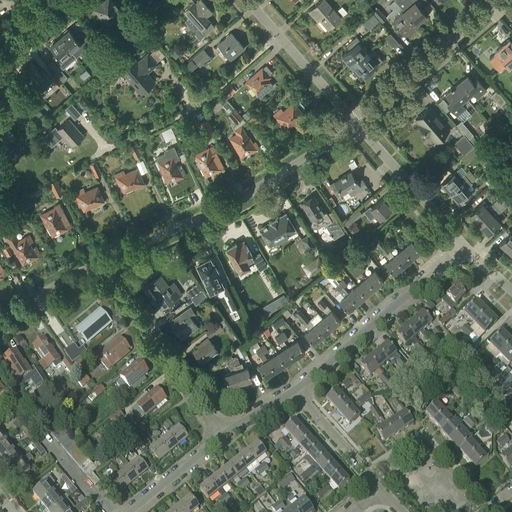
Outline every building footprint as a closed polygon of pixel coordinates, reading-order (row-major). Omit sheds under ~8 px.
[(110,0),(109,1),(108,0),(104,0),(94,8),(106,22),(113,17),(120,26),(129,19),(113,0),(110,0)] [(205,35),(214,27),(206,17),(212,12),(201,0),(199,0),(195,4),(194,2),(183,12),(205,35)] [(328,30),(341,18),(324,0),(322,0),(309,12),(318,22),(320,20),(328,30)] [(394,0),(395,1),(416,25),(426,16),(415,3),(418,0),(402,0),(403,0),(402,0),(394,0)] [(405,34),(416,25),(395,1),(390,6),(394,10),(388,15),(397,25),(396,25),(397,26),(397,25),(405,34)] [(381,23),(386,18),(377,8),(372,12),(381,23)] [(145,21),(151,17),(145,9),(139,13),(145,21)] [(368,30),(378,21),(371,13),(361,22),(368,30)] [(140,28),(145,23),(137,14),(132,19),(140,28)] [(76,37),(70,30),(60,38),(76,57),(79,54),(75,48),(82,42),(78,36),(76,37)] [(231,60),(245,48),(232,34),(218,45),(231,60)] [(395,49),(399,45),(390,34),(385,39),(395,49)] [(76,57),(60,38),(50,47),(56,54),(53,58),(62,69),(76,57)] [(150,50),(156,45),(150,38),(144,43),(150,50)] [(352,68),(367,55),(358,45),(361,43),(356,38),(346,46),(350,51),(342,58),(343,58),(344,57),(348,62),(348,63),(352,68)] [(90,44),(96,52),(101,48),(95,40),(90,44)] [(511,55),(511,44),(508,40),(495,52),(496,53),(490,58),(499,69),(505,63),(504,62),(511,55)] [(175,59),(182,53),(175,45),(168,52),(175,59)] [(200,67),(210,57),(203,49),(192,59),(200,67)] [(156,64),(148,55),(138,63),(135,60),(124,69),(135,82),(133,84),(141,93),(154,82),(146,73),(156,64)] [(373,61),(367,55),(352,68),(361,78),(360,78),(361,79),(373,68),(374,70),(383,62),(378,57),(373,61)] [(119,57),(113,62),(117,67),(124,62),(119,57)] [(191,71),(197,66),(192,60),(185,65),(191,71)] [(40,93),(52,82),(49,79),(41,69),(39,71),(32,62),(22,71),(28,78),(25,81),(30,86),(32,84),(40,93)] [(273,86),(267,79),(269,77),(268,76),(271,73),(266,67),(263,70),(262,69),(247,83),(260,98),(273,86)] [(63,83),(68,80),(66,78),(67,77),(60,69),(55,74),(63,83)] [(58,88),(62,85),(60,83),(61,83),(55,75),(49,79),(52,82),(55,87),(56,86),(58,88)] [(474,84),(471,80),(467,76),(456,85),(469,100),(475,95),(478,98),(486,91),(476,79),(477,81),(474,84)] [(7,107),(17,99),(6,85),(0,89),(0,99),(2,101),(0,102),(0,103),(4,108),(6,106),(7,107)] [(236,91),(229,85),(220,93),(226,100),(236,91)] [(469,100),(456,85),(453,88),(453,87),(451,89),(445,94),(452,102),(449,105),(447,104),(457,116),(466,109),(463,105),(469,100)] [(500,106),(505,102),(496,91),(491,96),(500,106)] [(38,118),(42,114),(24,92),(19,96),(38,118)] [(234,109),(227,101),(222,105),(226,110),(228,108),(232,111),(229,114),(237,124),(243,119),(234,109)] [(75,120),(81,115),(71,104),(65,109),(75,120)] [(304,116),(293,105),(282,115),(279,111),(273,116),(281,125),(282,124),(288,130),(304,116)] [(438,140),(449,131),(429,108),(416,120),(420,125),(418,126),(428,137),(432,133),(438,140)] [(245,121),(252,115),(248,111),(242,116),(245,121)] [(252,127),(260,120),(256,116),(248,123),(252,127)] [(0,127),(4,132),(8,128),(9,129),(9,128),(0,117),(0,127)] [(261,128),(269,120),(267,118),(259,125),(261,128)] [(84,136),(69,120),(58,130),(55,127),(43,138),(51,147),(63,137),(71,147),(84,136)] [(207,139),(215,135),(207,120),(199,124),(207,139)] [(449,120),(445,123),(451,129),(454,126),(449,120)] [(456,126),(464,135),(468,140),(473,146),(478,142),(473,136),(473,135),(461,121),(456,126)] [(177,124),(171,128),(174,135),(181,131),(177,124)] [(252,144),(242,127),(236,131),(238,135),(231,139),(241,157),(249,153),(249,154),(259,149),(255,142),(252,144)] [(166,143),(176,138),(171,128),(161,132),(166,143)] [(463,155),(474,146),(473,146),(468,140),(464,135),(453,144),(463,155)] [(135,159),(141,156),(135,143),(129,146),(135,159)] [(215,161),(212,155),(215,153),(212,147),(195,156),(206,177),(213,173),(214,174),(224,169),(219,159),(215,161)] [(477,152),(478,151),(474,147),(473,148),(462,158),(466,162),(477,152)] [(178,167),(173,157),(159,163),(168,183),(175,179),(176,180),(186,176),(183,169),(181,166),(178,167)] [(95,177),(102,174),(96,162),(89,165),(95,177)] [(144,184),(137,170),(124,176),(122,172),(115,175),(120,185),(121,185),(124,192),(144,184)] [(454,174),(442,184),(444,186),(442,187),(446,193),(448,191),(451,194),(472,175),(469,171),(461,177),(456,171),(453,173),(454,174)] [(359,183),(352,172),(335,182),(335,183),(331,185),(338,197),(342,194),(346,200),(367,186),(363,180),(359,183)] [(460,204),(471,194),(467,189),(472,184),(471,183),(476,179),(472,175),(451,194),(460,204)] [(490,185),(495,180),(491,176),(486,181),(490,185)] [(56,198),(63,194),(56,180),(49,184),(56,198)] [(104,202),(97,188),(83,194),(82,190),(75,193),(80,203),(81,203),(84,211),(104,202)] [(505,193),(500,197),(505,202),(503,203),(502,202),(500,204),(504,208),(511,201),(505,193)] [(330,223),(324,213),(313,196),(301,204),(312,221),(311,225),(313,228),(317,229),(321,227),(321,225),(325,226),(335,240),(345,233),(336,219),(330,223)] [(484,202),(470,215),(479,225),(491,213),(497,208),(500,212),(504,208),(500,204),(502,202),(503,203),(505,202),(500,197),(489,207),(484,202)] [(331,198),(327,200),(332,207),(336,205),(331,198)] [(391,210),(383,200),(383,199),(372,209),(370,207),(364,212),(371,220),(376,215),(380,220),(392,210),(391,209),(391,210)] [(61,233),(64,232),(72,227),(59,203),(54,206),(55,208),(42,216),(53,236),(60,232),(61,233)] [(488,235),(501,224),(495,217),(500,212),(497,208),(491,213),(479,225),(488,235)] [(347,228),(363,214),(359,210),(344,223),(347,228)] [(260,229),(270,246),(290,234),(290,235),(296,231),(286,214),(279,218),(269,223),(269,224),(260,229)] [(403,240),(407,236),(402,231),(398,234),(403,240)] [(500,245),(511,255),(511,254),(511,231),(506,238),(505,238),(504,239),(505,240),(500,245)] [(19,242),(13,233),(6,237),(12,247),(13,246),(23,264),(30,260),(31,261),(41,256),(30,236),(19,242)] [(308,251),(315,246),(308,235),(301,240),(308,251)] [(379,241),(375,236),(367,242),(371,247),(379,241)] [(348,250),(354,246),(350,239),(344,243),(348,250)] [(394,275),(403,267),(394,257),(389,251),(380,240),(376,244),(390,260),(385,265),(394,275)] [(236,244),(227,249),(233,260),(230,262),(236,271),(239,269),(240,272),(249,267),(249,266),(255,263),(259,271),(267,266),(259,253),(252,257),(251,256),(252,255),(246,246),(243,242),(237,246),(236,244)] [(412,260),(421,252),(412,242),(403,249),(412,260)] [(403,267),(412,260),(403,249),(394,257),(403,267)] [(318,258),(303,267),(308,277),(324,268),(318,258)] [(211,293),(223,287),(228,297),(231,303),(234,309),(240,306),(237,300),(234,294),(228,281),(222,284),(216,273),(218,272),(214,264),(212,264),(210,259),(197,265),(211,293)] [(360,264),(356,268),(361,274),(365,270),(360,264)] [(361,274),(356,268),(352,271),(357,277),(361,274)] [(375,289),(384,281),(375,271),(366,279),(375,289)] [(348,312),(357,304),(348,294),(344,289),(338,283),(330,273),(326,277),(344,297),(339,302),(348,312)] [(171,289),(161,275),(148,285),(158,298),(155,301),(161,310),(182,295),(175,286),(171,289)] [(348,285),(342,279),(338,283),(344,289),(348,285)] [(362,281),(357,286),(366,297),(375,289),(366,279),(362,281)] [(191,298),(202,290),(197,284),(186,291),(191,298)] [(366,297),(357,286),(352,291),(348,294),(357,304),(366,297)] [(450,311),(452,309),(465,296),(456,287),(442,301),(444,303),(444,302),(449,308),(448,309),(450,311)] [(196,305),(207,297),(202,290),(191,298),(196,305)] [(318,304),(323,310),(327,315),(323,319),(322,319),(332,330),(341,322),(331,311),(327,306),(322,300),(318,304)] [(475,325),(487,312),(477,303),(465,315),(475,325)] [(196,315),(191,307),(170,322),(177,332),(179,331),(183,337),(181,338),(198,327),(191,318),(195,315),(196,315)] [(299,310),(295,314),(310,330),(305,335),(314,345),(323,337),(314,327),(309,321),(299,310)] [(90,320),(89,318),(80,326),(81,327),(76,332),(85,343),(110,323),(100,311),(90,320)] [(473,333),(472,334),(479,340),(484,334),(485,335),(497,322),(487,312),(475,325),(470,330),(473,333)] [(423,313),(414,320),(423,331),(432,323),(423,313)] [(442,327),(451,319),(446,314),(438,322),(442,327)] [(314,327),(323,337),(332,330),(322,319),(314,327)] [(427,335),(423,331),(414,320),(406,328),(415,339),(419,334),(423,338),(427,335)] [(209,338),(222,329),(218,323),(205,332),(209,338)] [(464,335),(470,329),(466,326),(460,331),(464,335)] [(420,353),(424,350),(415,339),(406,328),(397,336),(406,346),(411,342),(415,347),(420,353)] [(437,338),(441,334),(436,328),(432,332),(437,338)] [(470,329),(464,335),(465,336),(461,340),(465,345),(470,341),(468,339),(472,334),(473,333),(470,330),(470,329)] [(279,344),(288,339),(284,332),(275,338),(279,344)] [(500,356),(511,344),(511,342),(503,333),(490,346),(500,356)] [(56,369),(62,364),(59,361),(60,360),(45,339),(33,347),(44,361),(40,364),(45,371),(53,365),(56,369)] [(106,369),(110,366),(129,350),(120,339),(101,355),(102,356),(98,359),(106,369)] [(202,363),(218,352),(208,339),(198,346),(199,348),(193,352),(202,363)] [(295,359),(305,353),(297,341),(287,348),(295,359)] [(240,357),(246,353),(241,343),(235,348),(240,357)] [(406,365),(397,354),(387,344),(378,351),(388,362),(393,358),(397,363),(402,369),(406,365)] [(510,366),(511,363),(511,344),(500,356),(510,366)] [(260,357),(268,351),(264,345),(255,350),(260,357)] [(462,365),(477,349),(473,345),(457,360),(462,365)] [(73,364),(80,359),(73,348),(65,353),(73,364)] [(285,366),(291,362),(295,359),(287,348),(277,354),(285,366)] [(429,355),(424,350),(420,353),(425,358),(429,355)] [(379,370),(388,362),(378,351),(370,359),(379,370)] [(23,365),(15,353),(4,360),(22,388),(33,381),(30,375),(32,374),(25,364),(23,365)] [(275,372),(279,370),(285,366),(277,354),(267,360),(275,372)] [(467,371),(477,361),(472,355),(462,366),(467,371)] [(490,366),(495,361),(491,356),(486,362),(490,366)] [(237,358),(232,359),(234,366),(236,372),(240,384),(252,380),(248,368),(244,369),(242,364),(240,364),(237,358)] [(70,375),(76,371),(67,359),(62,363),(70,375)] [(77,372),(86,365),(82,359),(73,366),(77,372)] [(379,370),(370,359),(361,367),(370,377),(379,370)] [(265,379),(275,372),(267,360),(258,367),(265,379)] [(493,369),(498,364),(495,361),(490,366),(493,369)] [(132,393),(145,381),(143,379),(148,375),(139,364),(120,379),(121,380),(116,384),(123,393),(128,389),(132,393)] [(506,369),(500,375),(504,379),(510,373),(506,369)] [(229,388),(240,384),(236,372),(225,376),(229,388)] [(379,378),(388,389),(393,386),(383,374),(379,378)] [(88,389),(86,385),(90,382),(86,376),(78,383),(82,388),(85,391),(88,389)] [(358,382),(353,376),(348,381),(353,386),(358,382)] [(345,390),(351,385),(348,381),(342,386),(345,390)] [(9,397),(5,392),(0,385),(0,398),(3,402),(9,397)] [(97,399),(105,392),(100,386),(91,393),(92,393),(87,397),(92,402),(96,398),(97,399)] [(458,400),(464,395),(458,387),(452,392),(458,400)] [(146,417),(166,400),(157,389),(137,407),(131,413),(136,418),(142,413),(146,417)] [(334,408),(345,399),(337,390),(326,400),(334,408)] [(364,396),(362,398),(366,402),(371,398),(367,393),(364,396)] [(366,402),(362,398),(357,402),(361,407),(366,402)] [(18,420),(28,412),(28,411),(29,410),(20,399),(9,408),(18,420)] [(342,417),(352,408),(345,399),(334,408),(342,417)] [(396,409),(401,406),(397,400),(392,403),(396,409)] [(434,423),(445,413),(437,404),(439,402),(437,403),(426,413),(434,423)] [(369,410),(373,416),(378,413),(374,407),(369,410)] [(350,426),(360,417),(352,408),(342,417),(350,426)] [(462,431),(474,421),(481,415),(476,410),(458,427),(454,422),(441,433),(450,442),(462,431)] [(114,425),(124,417),(119,411),(109,419),(114,425)] [(403,430),(413,424),(406,412),(396,419),(403,430)] [(378,413),(373,416),(377,422),(382,419),(378,413)] [(441,433),(454,422),(445,413),(434,423),(442,431),(441,432),(441,433)] [(394,437),(403,430),(396,419),(386,425),(394,437)] [(292,438),(303,429),(295,420),(284,429),(292,438)] [(474,421),(468,426),(471,430),(477,424),(474,421)] [(21,432),(25,429),(19,422),(15,425),(21,432)] [(52,436),(61,428),(56,423),(47,430),(52,436)] [(488,432),(493,427),(490,423),(484,428),(488,432)] [(384,443),(394,437),(386,425),(376,432),(384,443)] [(178,446),(188,438),(179,427),(169,434),(178,446)] [(497,431),(493,427),(488,432),(491,436),(497,431)] [(56,440),(65,433),(64,431),(61,428),(52,436),(56,440)] [(25,437),(29,434),(25,429),(21,432),(25,437)] [(300,447),(311,438),(303,429),(292,438),(300,447)] [(458,451),(470,440),(462,431),(450,442),(458,451)] [(59,445),(68,437),(65,433),(56,440),(59,445)] [(169,454),(178,446),(169,434),(160,442),(169,454)] [(505,445),(509,442),(505,436),(500,439),(505,445)] [(64,450),(73,442),(68,437),(59,445),(64,450)] [(282,447),(288,442),(284,438),(279,443),(282,447)] [(308,456),(318,446),(311,438),(300,447),(308,456)] [(501,449),(505,445),(500,439),(496,443),(501,449)] [(143,446),(138,441),(138,440),(131,446),(136,452),(143,446),(143,445),(143,446)] [(467,460),(478,450),(470,440),(458,451),(458,452),(459,451),(467,460)] [(36,450),(40,447),(35,442),(32,445),(36,450)] [(73,442),(64,450),(67,454),(77,447),(73,442)] [(159,461),(169,454),(160,442),(150,450),(159,461)] [(286,451),(291,446),(288,442),(282,447),(286,451)] [(0,462),(0,463),(14,452),(7,443),(0,448),(0,462)] [(256,463),(266,455),(257,444),(247,452),(256,463)] [(315,464),(326,455),(318,446),(308,456),(315,464)] [(41,456),(45,453),(40,447),(36,450),(41,456)] [(71,459),(81,451),(77,447),(67,454),(71,459)] [(293,460),(299,454),(295,450),(289,456),(293,460)] [(487,459),(478,450),(467,460),(476,469),(487,459),(489,458),(488,457),(487,459)] [(19,454),(16,451),(14,452),(0,463),(8,472),(25,459),(20,453),(19,454)] [(76,464),(85,456),(81,451),(71,459),(76,464)] [(509,469),(511,467),(511,453),(510,451),(500,458),(509,469)] [(247,470),(256,463),(247,452),(238,459),(247,470)] [(334,464),(326,455),(315,464),(311,468),(314,472),(315,473),(319,468),(323,473),(334,464)] [(33,460),(29,456),(25,459),(8,472),(16,483),(30,472),(26,466),(33,460)] [(79,468),(89,461),(85,456),(76,464),(79,468)] [(138,478),(148,470),(139,459),(129,467),(138,478)] [(237,478),(247,470),(238,459),(228,467),(237,478)] [(84,474),(93,466),(89,461),(79,468),(84,474)] [(263,464),(259,467),(264,473),(268,470),(263,464)] [(331,481),(341,472),(334,464),(323,473),(330,481),(331,481)] [(88,478),(92,474),(97,470),(93,466),(84,474),(88,478)] [(129,486),(138,478),(129,467),(120,474),(129,486)] [(228,485),(237,478),(228,467),(219,475),(228,485)] [(264,473),(259,467),(255,470),(260,476),(264,473)] [(309,477),(314,472),(311,468),(305,473),(309,477)] [(341,472),(331,481),(339,490),(349,481),(341,472)] [(305,473),(300,478),(303,482),(309,477),(305,473)] [(95,487),(100,483),(92,474),(88,478),(95,487)] [(119,494),(129,486),(120,474),(110,482),(119,494)] [(218,493),(221,498),(226,504),(229,507),(233,504),(226,495),(231,491),(227,486),(228,485),(219,475),(209,482),(218,493)] [(281,492),(294,481),(290,475),(276,486),(281,492)] [(41,488),(33,495),(41,505),(55,494),(54,493),(56,492),(52,486),(55,483),(49,476),(38,485),(41,488)] [(66,486),(69,483),(64,477),(61,480),(66,486)] [(245,479),(241,482),(245,488),(249,484),(245,479)] [(208,501),(218,493),(209,482),(200,490),(208,501)] [(245,488),(241,482),(236,485),(241,491),(245,488)] [(73,495),(77,492),(74,488),(69,483),(66,486),(70,491),(69,491),(73,495)] [(321,490),(324,494),(330,489),(326,485),(321,490)] [(258,496),(264,492),(260,487),(254,492),(258,496)] [(319,499),(324,494),(321,490),(315,495),(319,499)] [(46,511),(51,511),(62,503),(55,494),(41,505),(46,511)] [(289,502),(294,499),(289,494),(285,497),(289,502)] [(184,511),(194,511),(198,509),(190,498),(180,506),(184,511)] [(222,507),(226,504),(221,498),(217,501),(222,507)] [(296,511),(311,511),(312,511),(303,500),(294,508),(296,511)] [(62,503),(51,511),(69,511),(66,507),(69,505),(65,501),(62,503)] [(83,511),(90,507),(85,501),(81,504),(71,511),(83,511)] [(280,511),(284,507),(279,501),(275,504),(280,511)]
